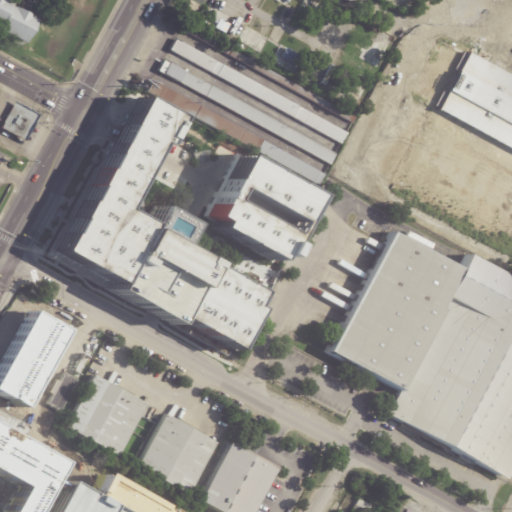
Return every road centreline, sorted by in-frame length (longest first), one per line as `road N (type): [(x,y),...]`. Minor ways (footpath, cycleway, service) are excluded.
road 1 (residential): [(3,259),(462,511)]
road 2 (primary): [(144,0),(85,112)]
